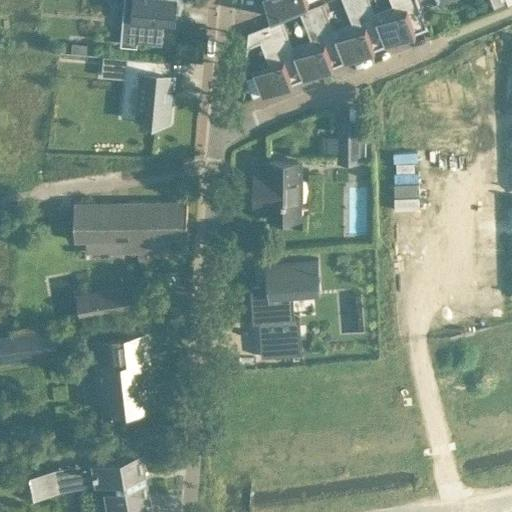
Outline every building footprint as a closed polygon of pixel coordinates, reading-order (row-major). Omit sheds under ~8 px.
[(175,24),(177,0),(125,0),(122,32),(138,33),(137,42),(162,44),(164,23),(175,24)] [(265,0),(272,16),(309,1),(308,0),(265,0)] [(343,0),(352,22),(333,29),(346,59),(387,43),(387,42),(375,11),(370,0),(343,0)] [(391,0),(393,4),(375,11),(387,42),(428,26),(419,0),(391,0)] [(311,38),(293,45),(305,76),(346,60),(346,59),(333,29),(323,2),(300,10),(311,38)] [(244,78),(245,78),(246,78),(249,45),(262,41),(270,64),(254,71),(263,94),(305,77),(305,76),(293,45),(282,18),(249,31),(244,78)] [(72,43),(71,52),(87,53),(87,44),(72,43)] [(511,52),(503,52),(503,65),(511,64),(511,52)] [(127,54),(120,113),(168,119),(173,74),(145,70),(147,56),(127,54)] [(511,64),(503,65),(503,76),(511,76),(511,64)] [(439,96),(424,96),(425,132),(440,132),(440,122),(470,121),(469,75),(465,75),(465,72),(444,73),(445,95),(439,95),(439,96)] [(379,112),(377,112),(378,141),(425,139),(425,132),(424,96),(424,92),(419,93),(419,90),(399,90),(399,110),(394,110),(394,111),(379,112)] [(360,136),(338,135),(338,161),(360,161),(360,136)] [(300,160),(270,160),(270,174),(255,174),(255,204),(270,204),(270,218),(300,219),(300,200),(304,200),(304,179),(300,179),(300,160)] [(144,201),(75,202),(75,222),(75,241),(87,241),(120,241),(120,252),(139,252),(138,220),(145,220),(144,201)] [(145,220),(138,220),(139,252),(139,261),(147,261),(147,239),(187,238),(187,201),(144,201),(145,220)] [(343,254),(344,316),(369,315),(368,253),(343,254)] [(256,292),(253,292),(255,321),(253,321),(253,323),(259,322),(262,356),(302,353),(300,317),(293,317),(291,295),(291,293),(297,292),(296,284),(320,282),(319,257),(282,260),(282,263),(267,264),(268,280),(268,282),(255,282),(256,292)] [(138,285),(98,292),(102,316),(142,309),(138,285)] [(62,358),(61,330),(3,331),(3,359),(62,358)] [(97,360),(144,354),(141,334),(94,339),(97,360)] [(154,404),(149,359),(97,365),(100,385),(102,385),(105,410),(110,409),(110,412),(130,410),(129,407),(154,404)] [(464,370),(451,373),(456,397),(470,394),(478,428),(502,422),(492,380),(468,386),(464,370)] [(440,389),(415,394),(426,438),(427,438),(426,437),(450,431),(442,400),(456,397),(451,373),(437,377),(440,389)] [(511,375),(492,380),(502,422),(507,421),(507,422),(511,420),(511,375)] [(388,387),(374,390),(380,414),(394,410),(401,444),(405,443),(423,439),(422,439),(426,438),(415,394),(391,399),(388,387)] [(153,511),(143,453),(92,462),(96,484),(117,480),(118,486),(104,489),(108,511),(153,511)] [(62,490),(60,490),(56,468),(58,468),(30,473),(35,495),(62,490)]
